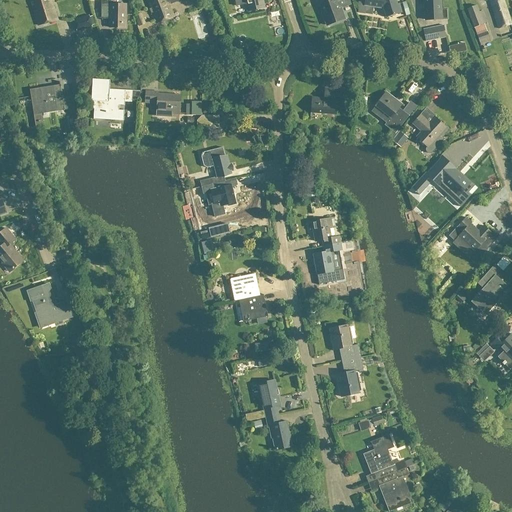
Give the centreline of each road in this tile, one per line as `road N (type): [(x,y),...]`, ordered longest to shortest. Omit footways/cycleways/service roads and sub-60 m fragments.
road 1 (residential): [(281,70),(274,239),(331,485)]
road 2 (residential): [(307,58),(406,64),(463,83),(511,200)]
road 3 (residential): [(0,47),(281,70)]
road 4 (residential): [(40,257),(0,134)]
